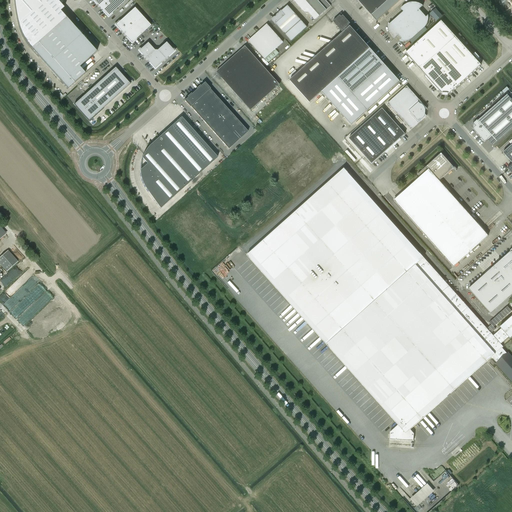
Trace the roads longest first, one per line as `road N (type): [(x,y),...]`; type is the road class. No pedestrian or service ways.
road 1 (tertiary): [(386,511),(105,171)]
road 2 (tertiary): [(99,175),(379,511)]
road 3 (unknown): [(343,1),(279,74),(310,117),(374,177)]
road 4 (unknown): [(165,98),(218,155),(242,143),(242,122),(199,69)]
road 5 (unclassified): [(445,114),(342,0)]
road 6 (tertiary): [(89,152),(26,81),(0,32)]
road 7 (unclassified): [(165,98),(279,0)]
road 8 (tertiary): [(0,43),(83,157)]
road 9 (unclassified): [(165,98),(80,2)]
